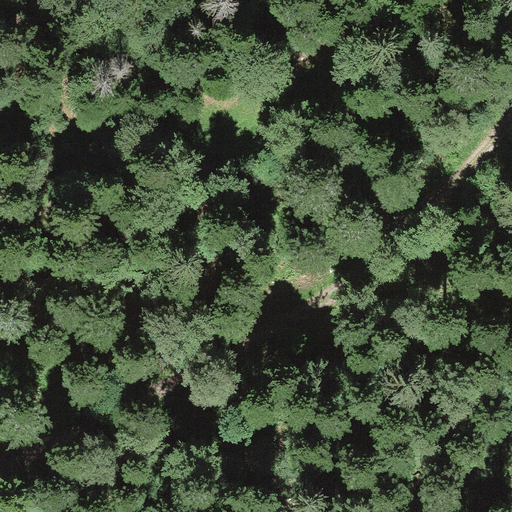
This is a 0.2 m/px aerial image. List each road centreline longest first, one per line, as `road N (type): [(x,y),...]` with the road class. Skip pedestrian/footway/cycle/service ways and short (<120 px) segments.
road 1 (track): [(511,126),(378,267),(329,305),(0,471)]
road 2 (track): [(393,0),(318,78),(256,119),(181,152)]
